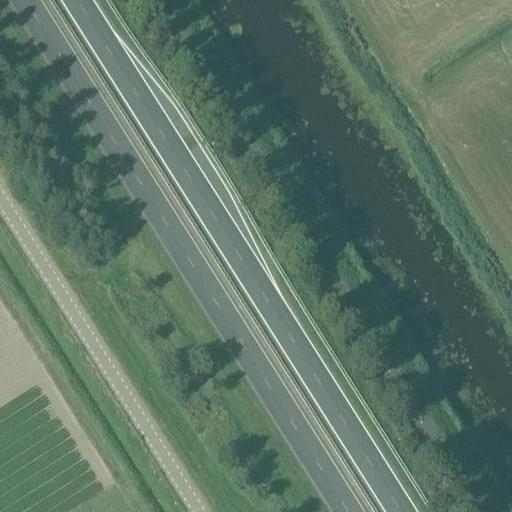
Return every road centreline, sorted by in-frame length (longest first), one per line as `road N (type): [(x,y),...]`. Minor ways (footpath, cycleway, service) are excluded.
road 1 (trunk): [(400,511),(75,0)]
road 2 (trunk): [(23,0),(347,511)]
road 3 (unclassified): [(198,511),(0,198)]
